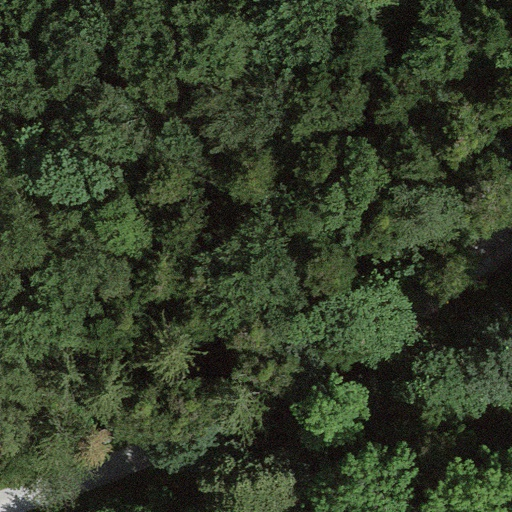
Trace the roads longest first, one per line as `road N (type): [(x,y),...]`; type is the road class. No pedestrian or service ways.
road 1 (track): [(0,507),(108,467),(306,371)]
road 2 (track): [(306,371),(419,318),(511,239)]
